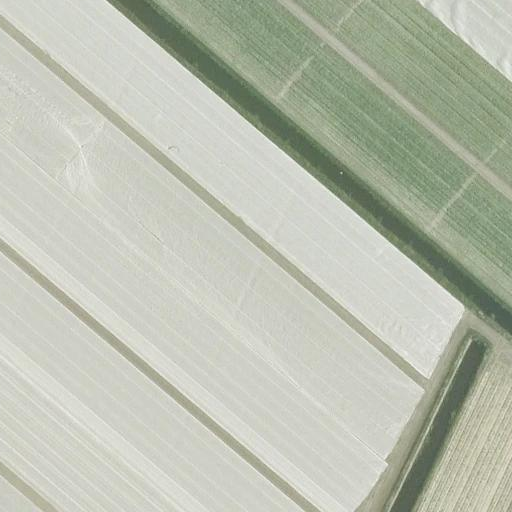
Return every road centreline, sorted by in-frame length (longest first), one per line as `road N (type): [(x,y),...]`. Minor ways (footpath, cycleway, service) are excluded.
road 1 (track): [(99,0),(511,347)]
road 2 (track): [(511,295),(163,0)]
